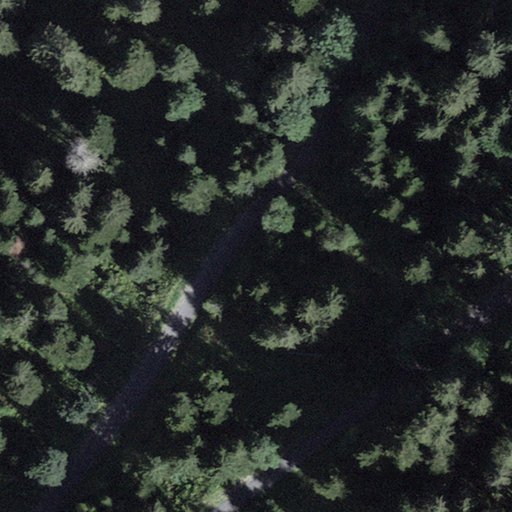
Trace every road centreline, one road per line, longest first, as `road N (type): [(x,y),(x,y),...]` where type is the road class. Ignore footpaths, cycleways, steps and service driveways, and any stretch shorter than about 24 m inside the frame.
road 1 (unclassified): [(52,511),(330,119),(385,0)]
road 2 (unclassified): [(511,291),(221,511)]
